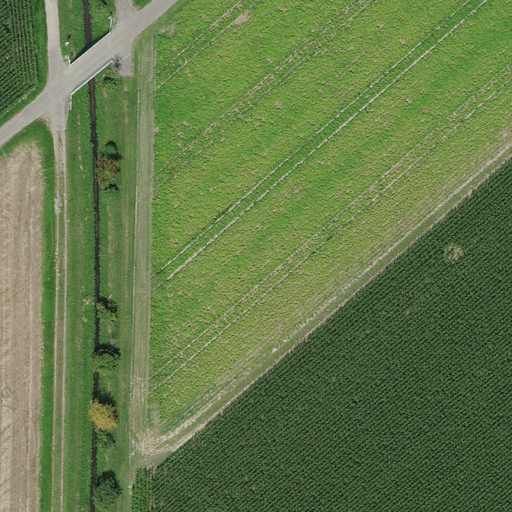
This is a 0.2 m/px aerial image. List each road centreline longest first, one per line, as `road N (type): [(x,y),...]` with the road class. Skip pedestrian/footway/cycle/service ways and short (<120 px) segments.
road 1 (track): [(50,0),(62,189),(58,511)]
road 2 (unclassified): [(0,140),(168,0)]
